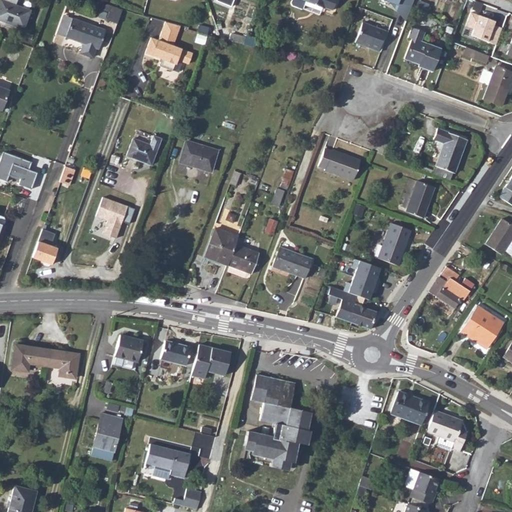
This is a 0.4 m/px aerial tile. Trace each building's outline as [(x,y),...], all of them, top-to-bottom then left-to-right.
[(0,0),(0,20),(22,28),(28,11),(14,6),(16,0),(0,0)] [(304,0),(305,0),(305,1),(324,8),(324,7),(332,10),(335,0),(304,0)] [(396,0),(392,0),(407,17),(409,11),(399,8),(401,2),(396,0)] [(399,8),(409,11),(413,0),(396,0),(401,2),(399,8)] [(122,8),(99,2),(98,8),(108,12),(106,20),(116,23),(122,8)] [(496,41),(502,25),(493,21),(495,18),(471,9),(466,22),(473,25),(471,32),(496,41)] [(57,33),(66,36),(72,17),(64,14),(57,33)] [(72,17),(66,36),(82,42),(79,51),(92,55),(95,46),(97,47),(104,28),(72,17)] [(179,24),(165,20),(157,39),(150,36),(144,51),(161,58),(158,64),(172,69),(176,58),(187,62),(191,51),(172,44),(179,24)] [(362,22),(354,42),(380,51),(389,27),(387,27),(385,31),(362,22)] [(412,37),(405,55),(420,61),(418,65),(432,70),(440,48),(420,40),(423,31),(412,27),(408,36),(412,37)] [(228,34),(226,40),(242,44),(244,39),(228,34)] [(465,46),(462,55),(473,59),(476,50),(465,46)] [(473,59),(485,63),(488,54),(476,50),(473,59)] [(511,72),(494,65),(491,73),(485,70),(482,72),(479,80),(487,83),(482,98),(500,104),(511,72)] [(436,127),(432,138),(443,142),(434,165),(453,172),(466,138),(436,127)] [(136,128),(134,136),(150,141),(152,134),(136,128)] [(132,138),(126,156),(150,165),(160,139),(152,136),(149,145),(132,138)] [(183,141),(177,162),(210,170),(215,149),(183,141)] [(320,146),(314,163),(322,166),(321,168),(349,178),(356,158),(328,148),(327,149),(320,146)] [(3,151),(0,158),(0,178),(6,181),(9,174),(20,178),(18,184),(30,188),(36,173),(28,170),(31,161),(3,151)] [(84,166),(80,176),(83,177),(81,181),(85,182),(89,168),(84,166)] [(65,169),(60,183),(67,186),(72,172),(65,169)] [(511,175),(498,196),(511,205),(511,175)] [(414,178),(401,209),(418,216),(430,185),(414,178)] [(275,187),(269,202),(277,205),(282,191),(275,187)] [(128,223),(133,208),(101,196),(94,215),(106,220),(101,233),(114,238),(121,221),(128,223)] [(48,210),(44,222),(54,226),(58,214),(48,210)] [(511,225),(501,219),(484,243),(500,254),(503,250),(511,256),(511,254),(511,225)] [(386,221),(373,256),(393,263),(406,229),(386,221)] [(41,228),(31,257),(41,261),(42,260),(50,263),(56,248),(48,245),(53,233),(41,228)] [(213,228),(204,254),(219,260),(218,262),(226,265),(233,244),(236,236),(213,228)] [(233,244),(226,265),(249,273),(257,253),(233,244)] [(278,248),(270,266),(303,279),(310,260),(278,248)] [(204,254),(203,256),(218,262),(219,260),(204,254)] [(360,259),(348,291),(358,294),(369,299),(380,267),(360,259)] [(440,274),(428,291),(453,307),(461,295),(465,297),(474,283),(464,278),(460,284),(454,280),(458,274),(446,266),(445,266),(441,272),(448,277),(445,280),(441,278),(443,275),(440,274)] [(336,316),(370,329),(372,323),(376,311),(355,303),(358,294),(348,291),(330,284),(328,293),(342,298),(336,316)] [(477,305),(460,330),(485,347),(502,321),(477,305)] [(119,334),(114,354),(137,360),(141,339),(119,334)] [(163,339),(158,357),(184,363),(188,345),(163,339)] [(511,341),(502,355),(511,361),(511,341)] [(196,345),(189,373),(203,377),(205,369),(223,374),(229,351),(211,346),(210,349),(196,345)] [(28,364),(42,367),(46,351),(14,346),(10,369),(26,371),(28,364)] [(46,351),(42,367),(59,369),(58,376),(73,379),(77,356),(46,351)] [(191,375),(190,381),(203,383),(204,377),(191,375)] [(244,434),(240,450),(247,452),(246,457),(265,462),(263,470),(284,475),(287,465),(290,464),(294,446),(299,448),(307,417),(285,412),(291,388),(258,380),(254,398),(266,401),(261,420),(273,422),(269,440),(244,434)] [(396,388),(388,409),(419,421),(428,400),(417,396),(416,398),(406,394),(407,392),(396,388)] [(434,407),(425,428),(453,439),(451,446),(458,449),(466,429),(461,418),(434,407)] [(100,413),(89,454),(109,460),(120,418),(100,413)] [(431,436),(425,433),(422,440),(428,442),(431,436)] [(149,442),(144,461),(169,468),(167,473),(182,477),(188,453),(149,442)] [(143,471),(152,473),(154,466),(145,463),(143,471)] [(417,469),(409,466),(404,481),(405,484),(411,486),(417,469)] [(437,477),(417,469),(411,486),(408,494),(430,501),(433,494),(431,493),(437,477)] [(360,474),(357,483),(364,485),(369,487),(371,478),(360,474)] [(364,485),(357,483),(354,493),(352,501),(358,503),(364,485)] [(14,485),(5,511),(28,511),(35,490),(14,485)] [(172,495),(170,502),(193,507),(198,489),(184,485),(180,498),(172,495)] [(425,511),(426,508),(406,501),(401,511),(425,511)]
